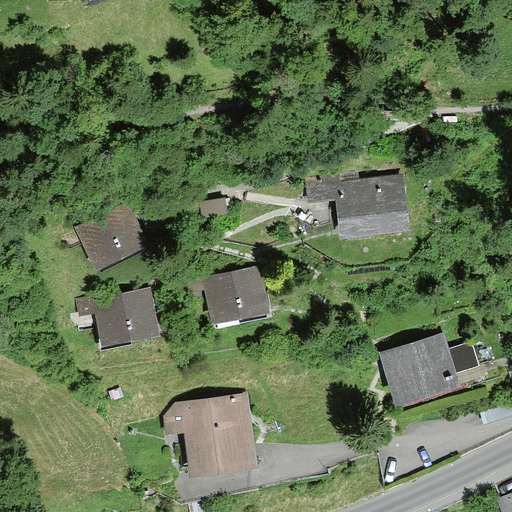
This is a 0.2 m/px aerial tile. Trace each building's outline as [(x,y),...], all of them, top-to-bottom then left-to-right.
[(357,170),(303,176),(307,207),(334,204),(339,244),(409,237),(403,178),(358,182),(357,170)] [(223,201),(198,204),(201,223),(226,219),(223,201)] [(149,250),(126,203),(73,229),(96,276),(149,250)] [(187,295),(204,292),(211,330),(268,319),(259,268),(202,279),(201,273),(184,276),(187,295)] [(148,292),(98,303),(96,295),(74,299),(79,320),(92,317),(100,354),(159,341),(148,292)] [(461,397),(455,379),(480,371),(471,343),(447,350),(443,337),(376,357),(394,417),(461,397)] [(110,403),(123,401),(120,389),(108,392),(110,403)] [(257,466),(247,390),(174,399),(162,414),(165,435),(183,432),(188,474),(257,466)] [(483,427),(511,419),(511,400),(478,410),(483,427)] [(511,511),(511,489),(495,496),(501,511),(511,511)]
